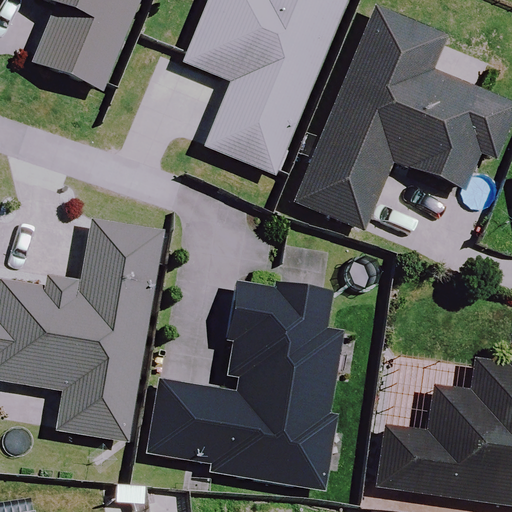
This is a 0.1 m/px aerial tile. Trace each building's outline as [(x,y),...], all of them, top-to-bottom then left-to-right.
[(140,0),(23,0),(56,14),(32,70),(98,98),(140,0)] [(342,0),(206,0),(179,67),(228,87),(201,153),(269,180),(342,0)] [(490,64),(439,43),(373,16),(293,211),(358,238),(386,169),(458,199),(472,163),(488,170),(511,114),(476,100),(490,64)] [(0,388),(67,397),(61,440),(122,448),(148,238),(88,230),(80,290),(0,280),(0,388)] [(323,302),(238,289),(222,399),(159,389),(148,464),(318,489),(328,422),(321,421),(334,338),(318,335),(323,302)] [(511,511),(511,388),(470,383),(468,399),(431,394),(425,440),(381,434),(373,495),(503,511),(511,511)]
